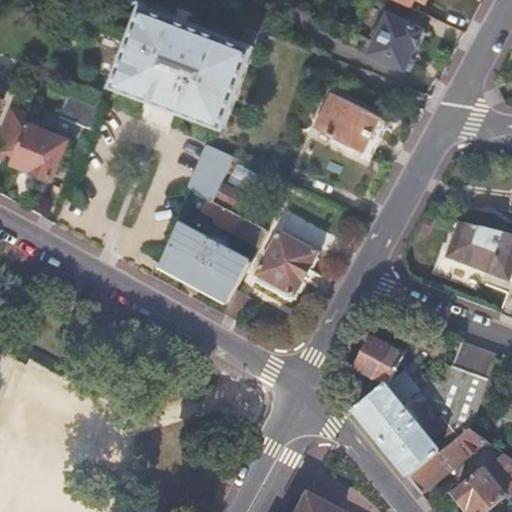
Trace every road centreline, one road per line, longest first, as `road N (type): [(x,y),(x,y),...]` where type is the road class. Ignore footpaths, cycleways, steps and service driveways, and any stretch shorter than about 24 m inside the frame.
road 1 (residential): [(299,390),(0,218)]
road 2 (residential): [(449,119),(358,282)]
road 3 (residential): [(409,511),(299,390)]
road 4 (residential): [(358,282),(511,338)]
road 5 (residential): [(299,390),(236,511)]
road 6 (residential): [(511,3),(449,119)]
road 7 (residential): [(358,282),(299,390)]
